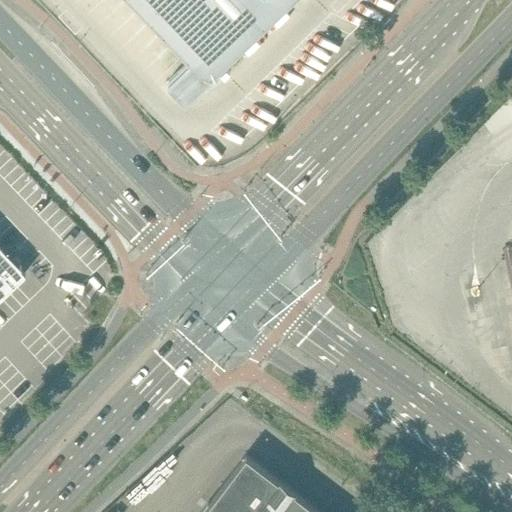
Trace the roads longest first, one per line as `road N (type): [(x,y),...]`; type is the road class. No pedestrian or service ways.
road 1 (secondary): [(256,285),(511,19)]
road 2 (secondary): [(473,0),(222,252)]
road 3 (tertiary): [(224,316),(511,506)]
road 4 (tertiary): [(511,480),(256,285)]
road 5 (secondary): [(222,252),(0,26)]
road 6 (secondary): [(0,80),(190,282)]
road 7 (secondary): [(190,282),(0,481)]
road 8 (secondary): [(38,511),(224,316)]
